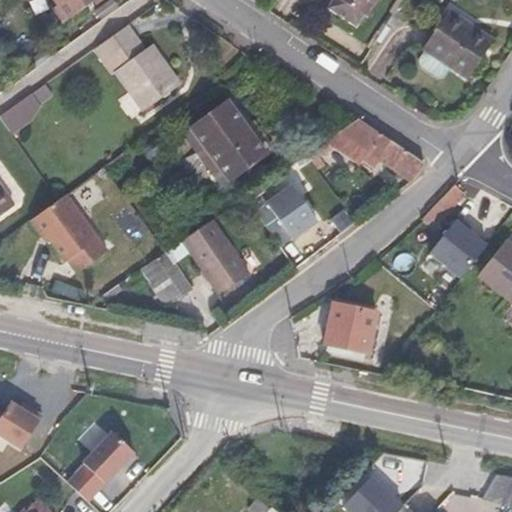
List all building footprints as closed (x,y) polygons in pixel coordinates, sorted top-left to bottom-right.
[(53,0),(57,5),(53,8),(64,24),(96,0),(53,0)] [(364,16),(339,0),(331,0),(327,8),(357,27),(364,16)] [(339,0),(364,16),(365,16),(375,0),(339,0)] [(396,9),(387,23),(393,27),(402,13),(396,9)] [(423,49),(425,50),(446,64),(468,79),(493,40),(449,10),(423,49)] [(146,49),(127,25),(94,49),(112,74),(115,71),(144,111),(180,85),(152,45),(146,49)] [(446,64),(425,50),(417,63),(438,77),(446,64)] [(0,116),(0,118),(12,135),(31,121),(26,113),(40,104),(52,95),(45,84),(0,116)] [(228,102),(191,129),(229,181),(272,149),(252,122),(246,127),(228,102)] [(41,105),(40,104),(26,113),(31,121),(41,105)] [(358,119),(354,121),(307,155),(312,162),(332,148),(331,147),(333,145),(360,163),(362,160),(374,167),(380,159),(413,181),(425,164),(358,119)] [(229,181),(191,129),(183,135),(221,187),(229,181)] [(0,214),(14,204),(0,184),(0,214)] [(464,193),(455,184),(427,215),(422,220),(428,225),(432,220),(436,223),(464,193)] [(279,248),(316,223),(292,186),(255,211),(279,248)] [(67,195),(32,220),(43,235),(46,233),(50,240),(66,262),(68,260),(77,273),(107,251),(67,195)] [(430,253),(461,278),(487,245),(469,230),(471,227),(459,217),(430,253)] [(212,220),(141,269),(166,307),(192,289),(174,263),(190,251),(220,295),(249,274),(212,220)] [(511,301),(511,245),(506,241),(479,275),(511,301)] [(377,313),(333,304),(324,344),(368,353),(377,313)] [(9,402),(1,415),(0,416),(0,436),(20,449),(41,416),(28,408),(25,413),(18,409),(9,402)] [(25,413),(28,408),(21,404),(18,409),(25,413)] [(67,484),(86,502),(133,454),(111,434),(82,464),(84,466),(67,484)] [(350,511),(400,511),(404,508),(372,478),(345,506),(350,511)] [(25,510),(27,511),(50,511),(36,498),(25,510)] [(248,509),(252,511),(269,511),(271,510),(257,498),(248,509)]
